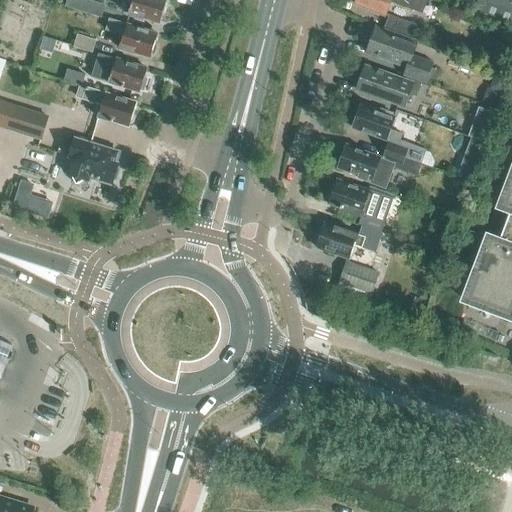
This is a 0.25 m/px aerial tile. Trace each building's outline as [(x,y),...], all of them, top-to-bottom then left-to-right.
[(101,17),(105,5),(89,0),(67,0),(66,6),(82,11),(101,17)] [(125,0),(132,2),(128,14),(159,23),(167,0),(166,0),(125,0)] [(354,0),(356,2),(355,6),(384,17),(390,2),(404,7),(405,5),(415,9),(417,0),(354,0)] [(511,0),(490,0),(483,17),(511,28),(511,0)] [(383,28),(409,38),(414,26),(403,21),(402,24),(387,18),(383,28)] [(150,58),(157,34),(109,19),(106,30),(117,34),(117,33),(123,35),(119,49),(133,53),(134,52),(150,58)] [(409,41),(376,29),(375,31),(373,30),(370,39),(372,39),(367,54),(411,70),(408,78),(406,77),(405,79),(414,82),(415,80),(429,86),(435,69),(431,67),(432,63),(404,53),(409,41)] [(78,35),(74,46),(92,52),(96,41),(78,35)] [(108,83),(123,88),(123,87),(139,92),(147,69),(98,54),(95,64),(92,75),(109,80),(108,83)] [(404,83),(365,68),(361,78),(358,79),(355,85),(357,88),(356,90),(387,101),(392,88),(401,91),(402,90),(410,93),(414,82),(405,79),(404,83)] [(67,69),(63,81),(80,86),(82,87),(86,75),(67,69)] [(82,87),(80,86),(76,97),(95,103),(96,102),(102,103),(98,118),(112,122),(112,121),(129,127),(136,103),(82,87)] [(484,90),(481,99),(498,106),(501,97),(484,90)] [(0,126),(41,140),(48,118),(0,102),(0,126)] [(389,141),(386,150),(419,162),(423,150),(399,142),(402,135),(390,130),(395,118),(392,117),(393,114),(381,109),(380,113),(360,106),(359,109),(355,108),(349,124),(353,126),(352,128),(389,141)] [(469,136),(471,137),(481,141),(482,141),(492,113),(479,108),(469,136)] [(117,152),(74,139),(69,157),(72,158),(67,174),(70,175),(75,185),(85,180),(89,181),(90,178),(111,184),(112,181),(115,179),(118,170),(116,167),(117,164),(114,163),(117,152)] [(419,162),(386,150),(383,159),(346,146),(342,155),(339,154),(335,164),(339,166),(338,168),(357,175),(356,177),(385,188),(392,166),(415,174),(419,162)] [(461,166),(457,176),(472,181),(476,172),(471,170),(461,166)] [(511,172),(499,207),(510,211),(499,241),(488,237),(464,300),(511,318),(511,316),(511,172)] [(47,220),(52,204),(30,197),(34,186),(21,181),(12,209),(47,220)] [(341,208),(340,210),(361,217),(366,201),(382,207),(385,198),(337,181),(333,192),(329,191),(325,203),(341,208)] [(365,218),(362,227),(381,234),(384,225),(365,218)] [(381,234),(362,227),(359,235),(334,226),(334,229),(323,225),(321,232),(316,235),(314,242),(316,246),(316,247),(349,259),(354,244),(375,251),(381,234)] [(429,249),(432,250),(440,253),(444,242),(436,240),(432,242),(429,249)] [(367,302),(370,294),(377,273),(347,262),(340,284),(337,291),(367,302)] [(409,313),(419,316),(424,303),(413,300),(409,313)] [(31,511),(33,508),(0,498),(0,511),(31,511)]
